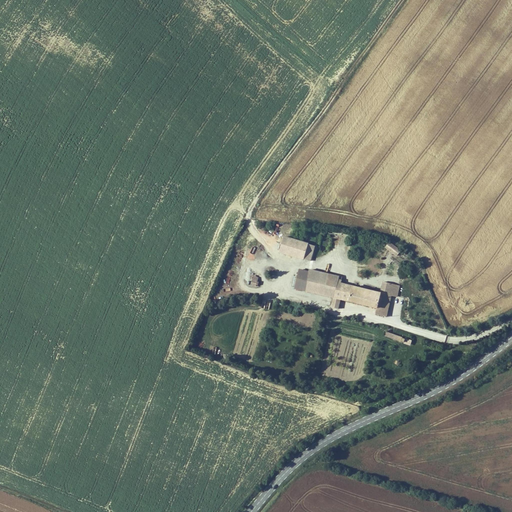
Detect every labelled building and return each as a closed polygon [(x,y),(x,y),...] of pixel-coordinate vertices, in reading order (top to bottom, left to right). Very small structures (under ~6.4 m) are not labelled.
[(289,236),(281,234),(277,250),(285,252),(289,236)] [(297,255),(300,239),(289,236),(285,252),(297,255)] [(310,259),(315,242),(300,239),(297,255),(310,259)] [(389,239),(383,244),(392,254),(398,249),(389,239)] [(300,290),(307,268),(297,266),(291,287),(300,290)] [(339,282),(340,277),(307,268),(300,290),(303,291),(305,285),(320,289),(318,295),(322,296),(324,289),(330,291),(328,297),(331,298),(328,306),(336,308),(339,300),(376,310),(375,315),(385,317),(391,296),(394,283),(384,281),(381,293),(339,282)] [(400,285),(394,283),(391,296),(397,298),(400,285)] [(305,285),(303,291),(318,295),(320,289),(305,285)] [(410,345),(412,340),(385,332),(384,337),(410,345)]
